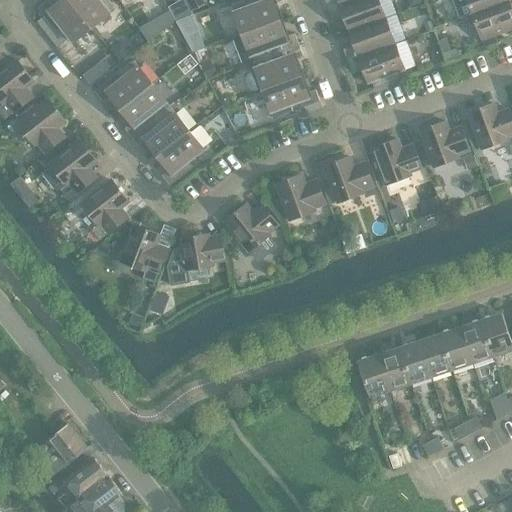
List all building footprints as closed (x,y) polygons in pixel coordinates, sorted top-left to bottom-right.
[(92,28),(69,0),(67,0),(55,10),(47,0),(37,8),(56,32),(62,27),(74,42),(92,28)] [(69,0),(92,28),(116,10),(108,0),(69,0)] [(186,0),(192,11),(206,5),(204,0),(186,0)] [(242,34),(277,21),(271,5),(282,0),(246,0),(232,6),(242,34)] [(324,0),(329,10),(355,0),(324,0)] [(378,0),(355,0),(329,10),(333,22),(344,18),(349,32),(385,18),(378,0)] [(467,0),(473,14),(495,5),(510,0),(467,0)] [(511,0),(510,0),(495,5),(473,14),(482,40),(500,34),(511,29),(511,0)] [(193,15),(176,21),(181,30),(197,24),(193,15)] [(385,18),(349,32),(355,45),(343,50),(348,62),(395,44),(385,18)] [(243,66),(252,62),(299,45),(295,33),(283,38),(277,21),(242,34),(233,37),(243,66)] [(431,21),(424,24),(427,32),(434,30),(431,21)] [(500,34),(482,40),(485,48),(502,42),(500,34)] [(118,44),(110,51),(119,62),(130,53),(124,44),(118,44)] [(395,44),(348,62),(352,74),(363,69),(369,84),(372,82),(375,88),(398,80),(396,74),(405,70),(395,44)] [(252,62),(263,90),(298,77),(292,61),(303,57),(299,45),(252,62)] [(451,50),(444,53),(448,62),(460,57),(456,48),(451,50)] [(210,59),(201,64),(208,78),(217,74),(210,59)] [(26,88),(34,81),(17,60),(0,72),(0,100),(3,104),(0,106),(0,113),(5,120),(33,97),(26,88)] [(123,107),(153,84),(134,60),(95,91),(103,101),(112,94),(123,107)] [(83,75),(91,86),(110,71),(103,62),(83,75)] [(298,77),(263,90),(273,119),(320,102),(316,90),(304,94),(298,77)] [(153,84),(123,107),(134,121),(125,129),(132,138),(171,108),(153,84)] [(229,93),(220,97),(223,105),(232,102),(229,93)] [(58,128),(66,122),(48,100),(18,123),(35,146),(38,144),(45,153),(65,137),(58,128)] [(506,137),(511,135),(511,117),(509,109),(498,113),(494,104),(468,114),(481,150),(507,140),(506,137)] [(171,108),(132,138),(140,148),(149,141),(160,154),(190,131),(171,108)] [(222,114),(198,132),(210,148),(235,131),(222,114)] [(458,155),(470,151),(461,127),(450,131),(446,121),(420,131),(433,167),(459,158),(458,155)] [(190,131),(160,154),(171,168),(162,176),(170,186),(193,167),(188,161),(204,149),(190,131)] [(410,173),(422,168),(413,145),(402,149),(398,139),(372,149),(385,185),(411,175),(410,173)] [(68,200),(77,193),(97,178),(89,168),(97,162),(80,140),(50,164),(44,169),(43,175),(54,189),(60,190),(68,200)] [(474,155),(466,158),(470,169),(478,165),(474,155)] [(363,190),(374,186),(365,162),(354,167),(350,157),(324,167),(337,203),(363,193),(363,190)] [(22,164),(15,169),(21,176),(28,171),(22,164)] [(315,208),(326,204),(317,180),(306,184),(302,175),(276,185),(289,221),(315,211),(315,208)] [(121,208),(129,202),(112,180),(81,204),(98,225),(92,230),(100,240),(129,218),(121,208)] [(269,233),(278,225),(262,205),(253,213),(247,205),(225,222),(249,252),(271,235),(269,233)] [(400,206),(390,210),(395,223),(405,219),(400,206)] [(155,283),(168,249),(157,245),(160,235),(134,225),(120,261),(145,271),(143,278),(155,283)] [(214,263),(225,261),(221,235),(209,237),(209,235),(181,239),(186,270),(214,265),(214,263)] [(104,242),(93,252),(108,257),(113,245),(104,242)] [(157,292),(150,310),(161,314),(168,296),(157,292)] [(133,313),(130,323),(140,327),(144,317),(133,313)] [(481,321),(493,357),(511,350),(511,342),(502,313),(481,321)] [(493,357),(481,321),(461,327),(473,364),(493,357)] [(452,370),(473,364),(461,327),(440,334),(452,370)] [(432,377),(452,370),(440,334),(420,341),(432,377)] [(411,384),(432,377),(420,341),(399,348),(411,384)] [(391,391),(411,384),(399,348),(379,354),(391,391)] [(391,391),(379,354),(358,361),(370,398),(391,391)] [(511,407),(508,400),(508,399),(500,404),(506,415),(511,411),(511,407)] [(469,421),(475,432),(483,428),(477,416),(469,420),(469,421)] [(455,428),(461,440),(475,432),(469,421),(469,420),(455,428)] [(48,482),(61,471),(87,449),(67,424),(49,439),(49,440),(28,457),(48,482)] [(430,441),(436,453),(444,448),(438,437),(430,441)] [(436,453),(430,441),(423,445),(429,457),(436,453)] [(394,468),(402,466),(398,453),(389,456),(394,468)] [(79,498),(108,476),(95,459),(66,481),(79,498)] [(108,476),(79,498),(89,511),(114,511),(108,504),(122,494),(108,476)] [(55,483),(49,488),(54,494),(60,489),(55,483)] [(511,511),(511,497),(497,505),(500,511),(511,511)]
